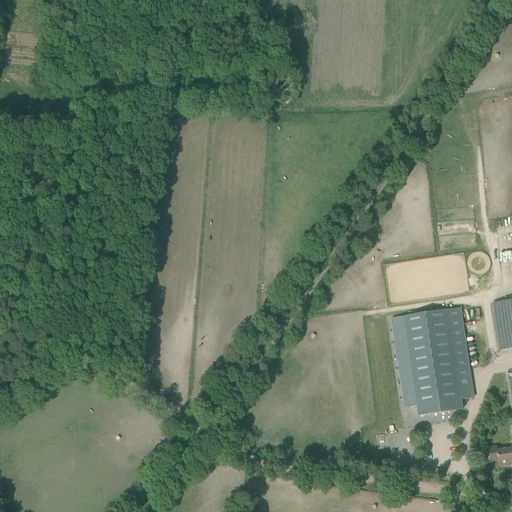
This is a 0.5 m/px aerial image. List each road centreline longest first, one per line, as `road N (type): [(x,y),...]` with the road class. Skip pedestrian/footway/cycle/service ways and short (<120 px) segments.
road 1 (track): [(511,501),(257,458),(0,301)]
road 2 (track): [(47,336),(83,0)]
